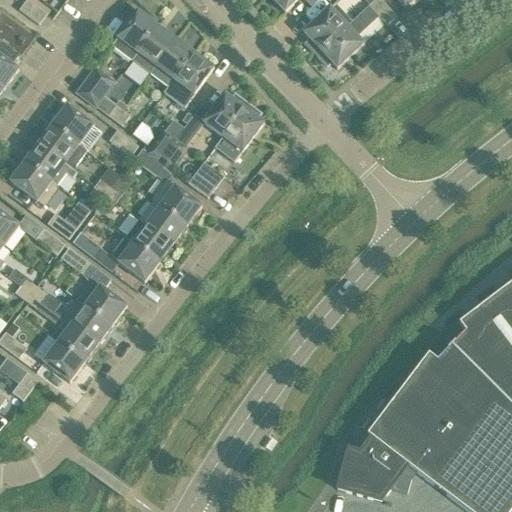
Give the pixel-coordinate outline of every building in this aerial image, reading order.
[(53,0),(63,13),(77,2),(76,0),(53,0)] [(270,0),(285,15),(300,0),(309,0),(315,6),(321,0),(270,0)] [(337,71),(364,46),(357,39),(379,19),(386,27),(396,18),(379,0),(376,0),(368,8),(369,8),(352,24),(351,24),(315,57),(327,69),(331,65),(337,71)] [(397,0),(404,9),(415,0),(397,0)] [(39,27),(47,16),(27,1),(19,12),(39,27)] [(304,45),(315,57),(351,24),(336,7),(331,11),(330,10),(303,35),(309,41),(304,45)] [(132,62),(157,28),(137,13),(117,40),(112,48),(132,62)] [(175,42),(157,28),(132,62),(150,75),(175,42)] [(175,42),(150,75),(168,89),(194,55),(175,42)] [(11,65),(16,59),(0,47),(0,88),(4,91),(19,71),(11,65)] [(214,70),(194,55),(168,89),(166,92),(186,106),(193,97),(194,97),(214,70)] [(64,68),(80,73),(83,63),(68,57),(64,68)] [(95,70),(77,95),(96,109),(104,98),(114,84),(95,70)] [(202,125),(222,140),(248,106),(235,96),(231,100),(225,95),(202,125)] [(104,98),(96,109),(115,123),(123,112),(104,98)] [(222,140),(215,150),(234,164),(241,154),(242,155),(264,125),(258,120),(261,116),(248,106),(244,110),(222,140)] [(67,107),(52,127),(79,148),(87,154),(102,134),(94,127),(67,107)] [(130,118),(123,112),(115,123),(122,129),(130,118)] [(52,127),(39,146),(73,171),(79,164),(71,158),(79,148),(52,127)] [(118,133),(110,144),(130,159),(138,149),(118,133)] [(164,134),(148,156),(159,164),(174,142),(164,134)] [(159,164),(163,167),(169,171),(185,150),(174,142),(159,164)] [(39,146),(25,164),(58,189),(58,188),(57,188),(66,176),(73,180),(77,175),(73,172),(73,171),(39,146)] [(197,160),(214,168),(220,156),(202,148),(197,160)] [(142,151),(134,162),(155,178),(163,167),(159,164),(148,156),(142,151)] [(58,189),(25,164),(10,184),(37,204),(43,208),(44,207),(46,208),(59,191),(57,190),(58,189)] [(207,200),(216,190),(224,179),(204,165),(188,186),(207,200)] [(95,188),(106,196),(111,189),(100,181),(95,188)] [(187,228),(202,208),(175,188),(167,182),(152,202),(187,228)] [(106,196),(95,188),(90,196),(101,203),(106,196)] [(106,196),(116,204),(122,196),(111,189),(106,196)] [(116,204),(106,196),(101,203),(111,211),(116,204)] [(173,246),(187,228),(152,202),(153,203),(139,221),(173,246)] [(0,244),(4,248),(19,227),(0,213),(0,244)] [(77,231),(55,215),(47,226),(68,242),(77,231)] [(160,265),(173,246),(139,221),(126,239),(160,265)] [(36,242),(57,258),(65,247),(44,231),(36,242)] [(80,234),(72,245),(94,261),(98,264),(112,275),(119,265),(145,285),(160,265),(126,239),(111,258),(101,251),(102,250),(80,234)] [(69,250),(61,261),(92,284),(78,303),(85,308),(112,328),(127,308),(104,291),(111,282),(69,250)] [(168,283),(184,266),(176,259),(161,276),(168,283)] [(21,288),(31,296),(36,289),(26,281),(21,288)] [(511,285),(459,326),(465,334),(451,348),(511,408),(511,285)] [(31,296),(21,288),(15,296),(26,303),(31,296)] [(31,296),(42,304),(47,297),(36,289),(31,296)] [(42,304),(31,296),(26,303),(37,312),(42,304)] [(98,346),(112,328),(85,308),(85,309),(78,304),(65,321),(98,346)] [(98,346),(65,321),(59,329),(66,334),(58,345),(85,365),(98,346)] [(0,347),(19,361),(27,350),(5,334),(0,341),(0,347)] [(85,365),(58,345),(43,365),(70,385),(85,365)] [(408,468),(446,497),(465,511),(511,511),(511,408),(451,348),(437,363),(429,357),(367,437),(371,440),(360,455),(348,452),(337,492),(381,504),(396,484),(400,487),(398,493),(407,495),(411,481),(403,475),(408,468)] [(27,375),(12,395),(23,403),(38,383),(27,375)]
